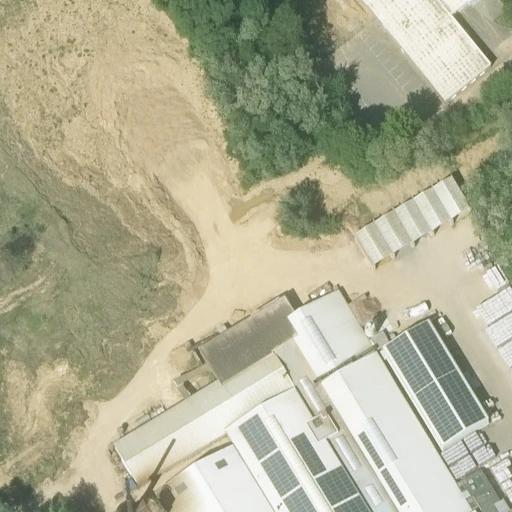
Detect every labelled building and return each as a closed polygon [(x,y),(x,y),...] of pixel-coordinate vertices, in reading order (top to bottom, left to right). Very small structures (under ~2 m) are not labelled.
[(469,7),(477,0),(359,0),(445,106),(491,69),(451,20),(468,6),(469,7)] [(356,240),(374,270),(471,213),(453,182),(356,240)] [(379,356),(338,294),(296,319),(285,302),(200,353),(218,385),(114,449),(140,492),(227,440),(234,452),(158,498),(166,511),(496,511),(494,508),(500,504),(481,473),(456,487),(434,452),(379,356)] [(430,326),(384,354),(444,453),(490,426),(430,326)] [(166,511),(158,498),(156,494),(137,506),(141,511),(166,511)]
